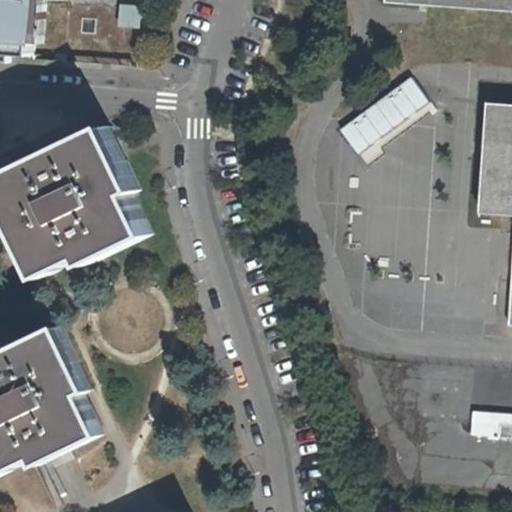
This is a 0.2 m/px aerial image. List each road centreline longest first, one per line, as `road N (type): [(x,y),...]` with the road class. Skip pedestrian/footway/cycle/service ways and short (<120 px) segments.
road 1 (residential): [(287,511),(198,194),(197,107)]
road 2 (residential): [(0,92),(197,107)]
